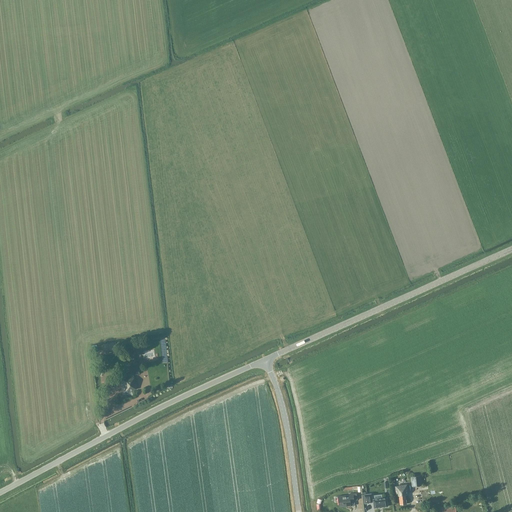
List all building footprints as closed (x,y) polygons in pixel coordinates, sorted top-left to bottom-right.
[(105,353),(115,351),(114,343),(104,344),(105,353)] [(129,391),(136,389),(133,374),(123,376),(126,391),(127,391),(127,392),(129,391)] [(91,429),(86,426),(81,436),(88,440),(94,428),(92,427),(91,429)] [(412,487),(422,485),(421,476),(411,477),(412,487)] [(406,495),(408,495),(407,484),(399,485),(399,486),(392,487),(393,491),(396,491),(397,496),(399,496),(400,504),(401,504),(402,505),(403,505),(403,504),(407,504),(406,495)] [(350,501),(354,501),(353,493),(349,494),(349,495),(338,497),(339,506),(347,505),(347,506),(351,506),(350,501)] [(371,494),(364,495),(365,503),(372,502),(372,501),(373,501),(373,503),(374,507),(374,508),(387,506),(388,506),(387,498),(387,497),(386,498),(385,498),(382,498),(374,499),(374,495),(371,496),(371,494)]
